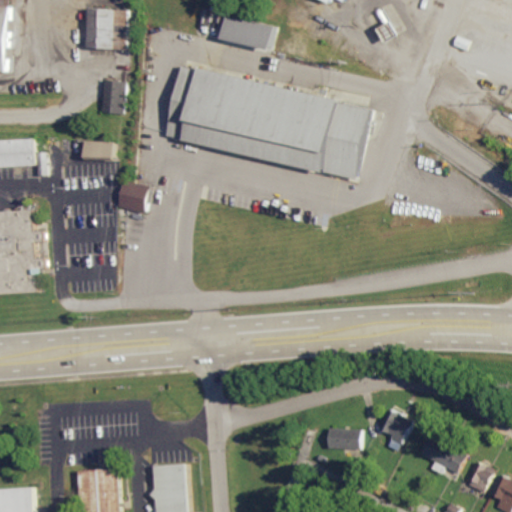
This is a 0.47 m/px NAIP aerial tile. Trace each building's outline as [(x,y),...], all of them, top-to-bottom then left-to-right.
[(0,0),(12,0),(5,71),(0,70),(0,0)] [(90,48),(130,49),(132,9),(92,8),(90,48)] [(282,26),(232,15),(227,39),(277,49),(282,26)] [(186,65),(170,134),(361,177),(376,109),(344,101),(345,98),(204,65),(203,69),(186,65)] [(106,112),(129,113),(130,80),(107,79),(106,112)] [(0,166),(41,165),(40,139),(0,140),(0,166)] [(119,159),(120,141),(91,141),(90,159),(119,159)] [(43,153),(43,175),(52,175),(51,153),(43,153)] [(124,206),(150,212),(155,185),(129,180),(124,206)] [(0,295),(45,293),(44,268),(54,268),(53,258),(44,259),(43,241),(52,241),(51,231),(42,232),(41,209),(0,211),(0,295)] [(398,433),(393,446),(405,451),(418,418),(394,408),(386,428),(398,433)] [(333,447),(366,448),(366,428),(334,427),(333,447)] [(449,467),(463,473),(473,453),(436,435),(427,454),(439,461),(436,468),(446,473),(449,467)] [(489,492),(500,469),(483,461),(472,484),(489,492)] [(157,464),(191,462),(194,511),(161,511),(160,497),(154,493),(159,487),(157,464)] [(84,511),(80,469),(120,467),(123,511),(84,511)] [(0,511),(0,487),(39,485),(40,511),(0,511)] [(452,511),(463,511),(465,509),(455,503),(450,511),(452,511)]
